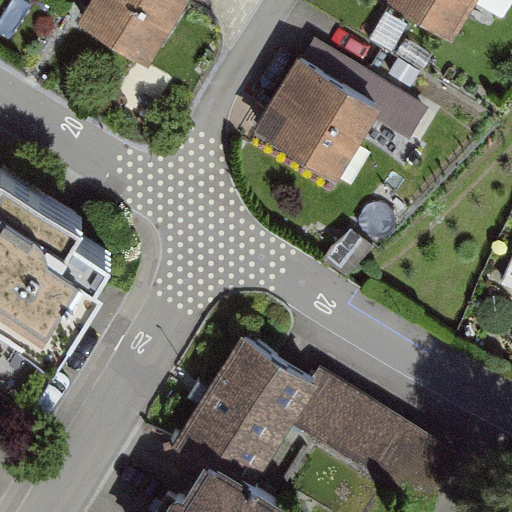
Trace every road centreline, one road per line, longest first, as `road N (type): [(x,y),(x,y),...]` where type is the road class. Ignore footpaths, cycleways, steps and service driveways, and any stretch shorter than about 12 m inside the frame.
road 1 (residential): [(511,402),(208,229)]
road 2 (residential): [(208,229),(190,276),(41,511)]
road 3 (residential): [(208,229),(0,97)]
road 4 (residential): [(280,0),(216,112),(208,229)]
